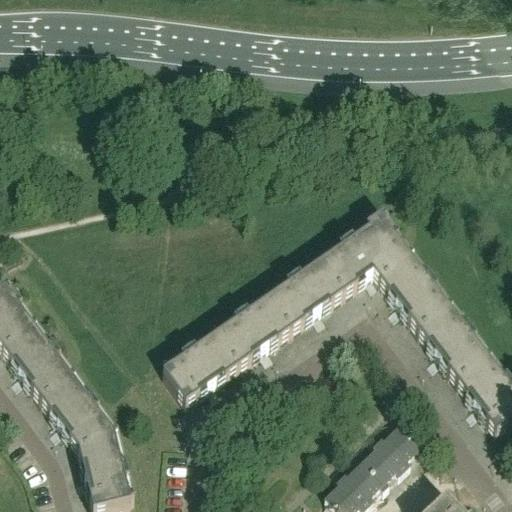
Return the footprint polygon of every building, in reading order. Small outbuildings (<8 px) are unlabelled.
[(377,293),(412,266),(411,265),(410,266),(397,248),(381,227),(364,240),(350,250),(350,249),(343,253),(337,258),(319,272),(318,271),(316,272),(341,308),(356,298),(353,295),(362,289),(364,292),(368,289),(372,286),(377,293)] [(417,344),(452,318),(451,316),(450,317),(436,298),(432,293),(427,286),(426,286),(412,267),(412,266),(377,293),(377,294),(387,307),(391,304),(397,312),(395,314),(398,318),(401,323),(404,321),(410,328),(407,331),(417,344)] [(318,319),(326,313),(328,317),(341,308),(316,272),(316,273),(298,286),(297,285),(290,290),(284,295),(266,308),(265,307),(264,308),(289,344),(303,334),(301,331),(309,325),(311,328),(315,325),(320,322),(318,319)] [(2,363),(36,337),(36,336),(35,337),(21,318),(5,296),(0,299),(0,360),(1,362),(2,363)] [(265,355),(273,350),(276,353),(289,344),(264,308),(264,309),(245,323),(244,321),(238,326),(231,331),(213,345),(212,343),(212,344),(237,380),(250,371),(248,367),(256,361),(258,364),(262,362),(267,358),(265,355)] [(476,349),(471,343),(466,336),(465,336),(452,318),(417,344),(427,357),(430,354),(436,362),(434,364),(437,369),(441,373),(444,371),(449,379),(446,381),(456,395),(491,369),(490,367),(489,368),(476,349)] [(56,364),(51,356),(50,356),(36,338),(37,338),(36,337),(2,363),(11,376),(15,373),(21,381),(18,383),(21,388),(24,392),(28,390),(33,398),(30,400),(41,415),(76,390),(75,389),(75,388),(74,387),(73,387),(60,369),(56,364)] [(237,380),(212,344),(210,345),(211,345),(192,359),(191,358),(185,362),(179,367),(164,378),(163,377),(162,379),(164,382),(162,384),(184,417),(198,407),(195,403),(203,397),(205,400),(210,397),(214,395),(214,394),(212,392),(220,386),(223,390),(237,380)] [(511,395),(511,394),(506,387),(504,387),(491,369),(456,395),(466,408),(470,405),(476,413),(473,415),(477,419),(480,424),(483,421),(489,429),(485,432),(495,445),(496,446),(511,433),(511,395)] [(96,416),(89,407),(88,408),(76,390),(41,415),(50,428),(54,425),(59,432),(57,434),(62,442),(63,443),(66,442),(72,449),(68,451),(77,463),(116,443),(98,419),(96,416)] [(126,482),(117,446),(118,446),(117,445),(116,443),(77,463),(80,478),(85,477),(88,486),(84,487),(85,492),(87,498),(90,497),(92,507),(88,508),(89,511),(131,511),(133,510),(133,508),(132,508),(127,489),(128,489),(126,482)] [(372,511),(416,466),(392,443),(327,511),(372,511)]
